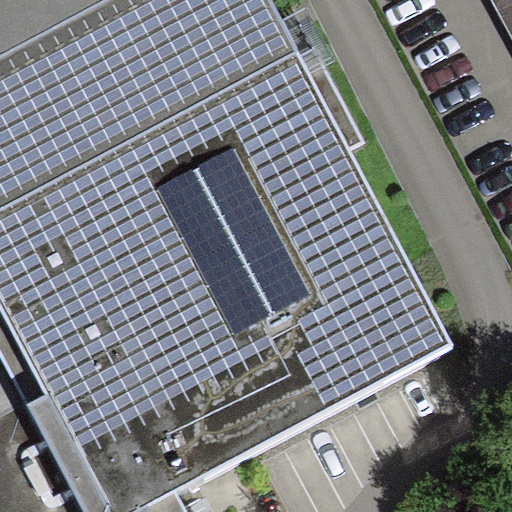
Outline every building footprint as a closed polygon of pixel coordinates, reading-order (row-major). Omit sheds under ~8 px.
[(0,0),(0,227),(300,66),(264,0),(0,0)] [(511,0),(497,0),(511,28),(511,0)] [(77,511),(168,511),(186,502),(456,361),(300,66),(0,227),(0,363),(28,418),(77,511)] [(0,433),(28,418),(0,363),(0,433)] [(0,511),(77,511),(28,418),(0,433),(0,511)] [(191,511),(186,502),(168,511),(191,511)]
